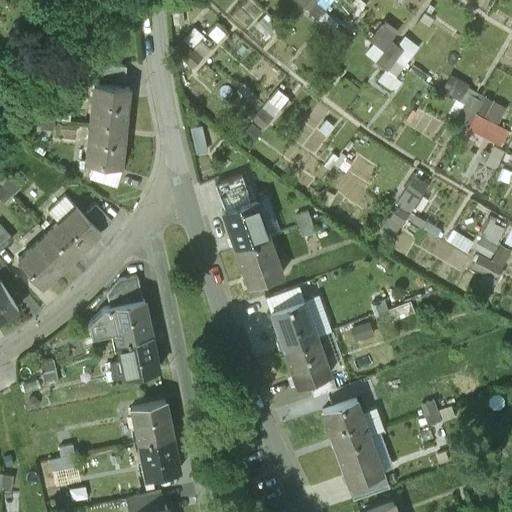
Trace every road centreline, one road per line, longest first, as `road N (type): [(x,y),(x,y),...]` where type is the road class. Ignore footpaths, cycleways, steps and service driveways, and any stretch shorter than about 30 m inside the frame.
road 1 (residential): [(305,511),(248,382),(175,160)]
road 2 (residential): [(209,511),(147,221)]
road 3 (residential): [(147,221),(79,305),(0,362)]
road 4 (residential): [(175,160),(150,0)]
